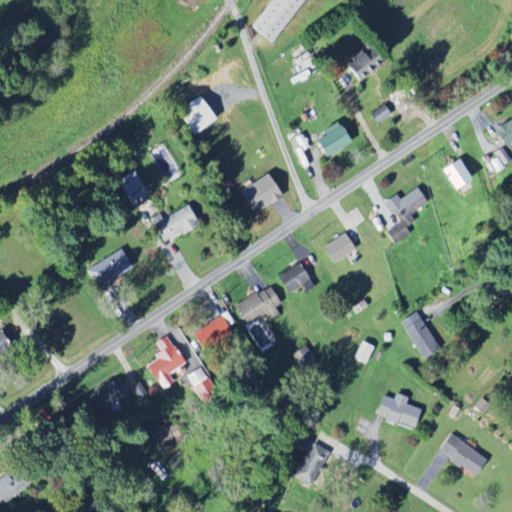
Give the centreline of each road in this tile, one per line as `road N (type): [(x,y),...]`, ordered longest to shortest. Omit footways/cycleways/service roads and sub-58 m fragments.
road 1 (residential): [(0,418),(511,75)]
road 2 (residential): [(344,442),(451,511)]
